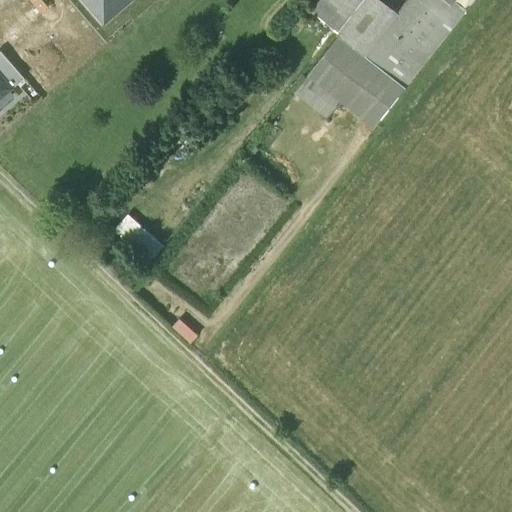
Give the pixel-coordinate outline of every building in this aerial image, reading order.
[(85,0),(102,19),(124,0),(85,0)] [(328,0),(325,4),(321,0),(312,11),(338,30),(362,0),(328,0)] [(396,13),(379,0),(362,0),(338,30),(338,31),(340,33),(364,54),(396,13)] [(454,0),(406,0),(396,13),(364,54),(405,87),(405,86),(466,9),(454,0)] [(473,0),(454,0),(466,9),(473,0)] [(405,87),(364,54),(340,33),(308,73),(341,99),(375,125),(405,87)] [(10,89),(23,78),(0,51),(0,77),(8,87),(10,89)] [(326,118),(341,99),(308,73),(293,92),(326,118)] [(0,94),(8,87),(0,77),(0,94)] [(165,246),(128,215),(112,233),(149,265),(165,246)]
